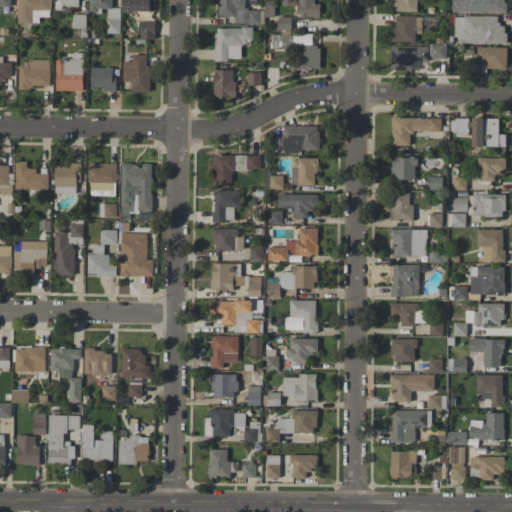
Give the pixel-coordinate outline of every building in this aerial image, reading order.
[(50,0),(17,0),(18,24),(39,24),(39,17),(50,17),(50,0)] [(89,0),(90,13),(106,13),(106,33),(120,33),(120,8),(112,8),(111,0),(89,0)] [(123,0),(123,11),(154,12),(153,0),(123,0)] [(259,24),(259,10),(245,10),(245,0),(214,0),(215,1),(219,1),(218,17),(235,17),(235,23),(259,24)] [(317,18),(317,0),(296,0),(296,17),(317,18)] [(417,11),(417,0),(392,0),(392,11),(417,11)] [(505,13),(505,0),(451,0),(452,12),(505,13)] [(86,15),(75,15),(75,19),(74,27),(85,28),(86,15)] [(391,41),(415,42),(415,27),(421,28),(421,16),(396,16),(395,28),(392,28),(391,41)] [(497,16),(454,16),(453,43),(505,44),(506,25),(497,24),(497,16)] [(290,30),(291,17),(279,17),(279,29),(290,30)] [(154,39),(155,21),(141,21),(141,38),(154,39)] [(215,59),(241,60),(241,42),(252,42),(253,28),(216,28),(215,59)] [(290,35),(271,35),(270,49),(290,49),(290,35)] [(298,69),(320,69),(320,46),(312,46),(312,35),(294,36),(294,45),(297,45),(298,69)] [(446,44),(431,45),(432,59),(446,58),(446,44)] [(428,46),(391,46),(391,70),(419,71),(420,62),(428,62),(428,46)] [(506,68),(507,48),(477,47),(476,67),(506,68)] [(55,91),(83,91),(83,53),(73,53),(73,59),(56,59),(55,91)] [(148,92),(149,55),(132,55),(132,61),(123,61),(123,82),(132,82),(132,92),(148,92)] [(0,59),(0,89),(1,90),(1,78),(12,77),(11,62),(1,63),(1,59),(0,59)] [(19,87),(50,87),(50,60),(19,60),(19,87)] [(114,90),(115,68),(91,68),(90,89),(114,90)] [(213,97),(234,97),(235,70),(214,70),(213,97)] [(260,85),(261,73),(248,73),(248,85),(260,85)] [(441,131),(441,117),(391,118),(392,146),(410,145),(410,132),(441,131)] [(499,118),(473,118),(473,147),(505,147),(505,134),(499,134),(499,118)] [(468,119),(452,119),(453,137),(468,136),(468,119)] [(319,151),(319,125),(283,126),(284,152),(319,151)] [(232,182),(232,170),(260,170),(260,156),(214,155),(214,182),(232,182)] [(415,180),(416,157),(392,157),(391,179),(415,180)] [(316,159),(292,158),(292,185),(316,185),(316,159)] [(504,158),(479,158),(479,181),(495,181),(494,174),(504,174),(504,158)] [(48,174),(36,173),(36,169),(27,168),(27,162),(16,161),(15,189),(48,190),(48,174)] [(115,196),(116,164),(90,163),(89,195),(115,196)] [(9,165),(0,164),(0,193),(12,194),(13,184),(9,184),(9,165)] [(152,164),(121,165),(122,213),(152,213),(152,164)] [(79,165),(55,165),(54,193),(79,193),(79,165)] [(270,189),(283,189),(283,176),(270,176),(270,189)] [(453,190),(466,190),(465,177),(453,177),(453,190)] [(234,222),(234,208),(240,208),(240,191),(214,190),(214,221),(234,222)] [(409,193),(391,193),(390,221),(413,221),(413,204),(409,204),(409,193)] [(318,195),(279,194),(279,206),(293,206),(293,217),(307,218),(307,210),(318,210),(318,195)] [(505,216),(505,195),(468,194),(467,216),(505,216)] [(449,211),(467,212),(467,198),(450,198),(449,211)] [(116,203),(99,204),(99,217),(116,216),(116,203)] [(282,223),(282,211),(273,211),(273,223),(282,223)] [(465,226),(465,213),(451,214),(451,227),(465,226)] [(83,244),(82,223),(70,223),(71,232),(54,232),(54,275),(74,275),(74,244),(83,244)] [(267,247),(267,260),(287,260),(287,256),(318,255),(317,228),(299,228),(300,241),(286,241),(286,247),(267,247)] [(238,229),(213,229),(213,250),(243,251),(243,236),(238,236),(238,229)] [(426,257),(427,230),(393,229),(392,256),(426,257)] [(116,276),(116,264),(109,264),(109,254),(103,254),(104,244),(116,244),(117,230),(100,230),(100,244),(94,244),(94,254),(87,254),(87,276),(116,276)] [(503,230),(477,230),(477,247),(482,247),(482,262),(503,262),(503,230)] [(147,233),(121,233),(120,276),(152,277),(153,260),(147,260),(147,233)] [(47,242),(14,241),(13,273),(34,274),(34,267),(47,267),(47,242)] [(11,246),(0,246),(0,273),(12,273),(11,246)] [(263,260),(262,247),(250,247),(251,260),(263,260)] [(211,290),(234,290),(234,286),(245,285),(244,276),(241,276),(240,263),(211,264),(211,290)] [(419,265),(392,265),(392,296),(419,296),(419,265)] [(267,297),(279,297),(279,290),(314,290),(314,282),(317,282),(317,266),(292,266),(292,272),(277,272),(277,282),(267,282),(267,297)] [(504,267),(470,267),(470,295),(504,294),(504,267)] [(454,300),(467,299),(466,286),(453,286),(454,300)] [(316,300),(290,300),(290,317),(285,317),(285,330),(316,331),(316,300)] [(234,332),(262,333),(262,320),(252,320),(252,301),(211,301),(211,315),(221,315),(221,325),(234,325),(234,332)] [(401,324),(426,325),(427,310),(418,310),(418,303),(391,303),(390,319),(401,319),(401,324)] [(503,304),(478,303),(478,311),(465,311),(465,325),(503,325),(503,304)] [(443,323),(430,322),(429,335),(442,335),(443,323)] [(238,336),(211,336),(211,368),(223,368),(224,362),(238,362),(238,336)] [(317,339),(290,338),(289,350),(285,350),(285,361),(307,361),(307,354),(317,354),(317,339)] [(483,366),(502,366),(502,338),(468,339),(468,352),(483,352),(483,366)] [(415,362),(415,339),(392,339),(392,361),(415,362)] [(0,368),(9,369),(10,347),(0,347),(0,368)] [(15,372),(45,372),(45,348),(15,347),(15,372)] [(81,402),(81,378),(73,378),(73,358),(81,358),(81,349),(50,349),(50,371),(59,371),(59,380),(68,380),(68,402),(81,402)] [(123,349),(122,378),(150,378),(150,365),(143,365),(144,349),(123,349)] [(111,375),(111,351),(84,350),(84,374),(111,375)] [(449,371),(465,371),(465,358),(449,359),(449,371)] [(442,359),(429,359),(428,372),(441,373),(442,359)] [(211,397),(236,396),(235,374),(211,374),(211,397)] [(317,374),(298,374),(298,377),(283,377),(282,396),(295,396),(295,401),(317,402),(317,374)] [(434,374),(392,374),(392,401),(411,402),(411,391),(434,391),(434,374)] [(503,375),(477,375),(477,399),(491,399),(490,407),(503,407),(503,375)] [(128,397),(141,397),(142,385),(128,385),(128,397)] [(116,386),(102,386),(101,401),(116,401),(116,386)] [(260,386),(248,386),(248,405),(260,405),(260,386)] [(28,390),(12,390),(12,403),(28,403),(28,390)] [(280,406),(280,393),(268,392),(268,405),(280,406)] [(446,408),(446,395),(429,395),(429,408),(446,408)] [(0,417),(11,418),(11,403),(0,402),(0,417)] [(209,410),(209,417),(206,417),(206,426),(212,426),(212,436),(229,436),(229,427),(244,427),(245,410),(209,410)] [(316,410),(291,411),(291,418),(276,418),(277,434),(316,433),(316,410)] [(391,442),(415,442),(415,427),(431,427),(431,411),(392,410),(391,442)] [(504,412),(485,412),(485,421),(470,421),(470,439),(504,439),(504,412)] [(46,413),(32,413),(33,434),(46,434),(46,413)] [(80,415),(48,415),(48,463),(73,463),(73,443),(65,443),(65,429),(80,430),(80,415)] [(113,432),(103,431),(103,440),(93,440),(94,425),(82,425),(82,462),(113,462),(113,432)] [(258,425),(244,425),(245,441),(259,441),(258,425)] [(454,444),(465,444),(466,433),(449,432),(448,444),(454,444)] [(40,445),(35,445),(35,436),(17,435),(17,464),(39,465),(40,445)] [(120,463),(148,462),(148,436),(120,436),(120,463)] [(452,480),(465,479),(464,447),(448,447),(449,464),(452,464),(452,480)] [(227,450),(209,449),(208,477),(233,477),(234,462),(226,462),(227,450)] [(391,451),(390,477),(416,478),(416,451),(391,451)] [(317,455),(291,454),(291,478),(306,478),(306,470),(316,470),(317,455)] [(470,456),(469,468),(479,468),(479,480),(493,480),(493,473),(504,474),(504,457),(470,456)] [(279,478),(279,458),(267,457),(266,477),(279,478)] [(242,477),(255,477),(255,465),(242,464),(242,477)]
